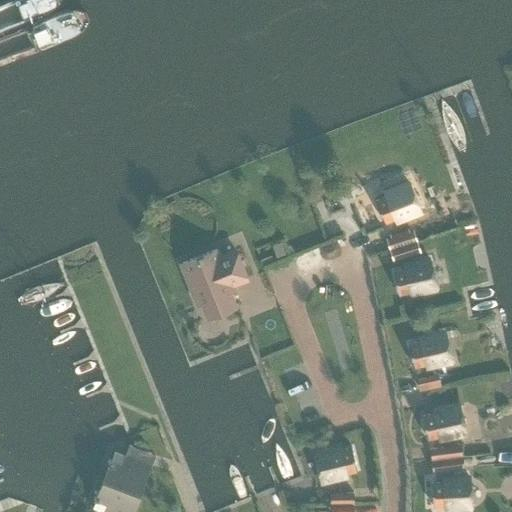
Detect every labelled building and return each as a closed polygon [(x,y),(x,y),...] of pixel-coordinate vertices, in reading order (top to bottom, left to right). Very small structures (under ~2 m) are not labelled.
[(386,197),(375,202),(384,223),(403,215),(405,219),(421,213),(409,184),(385,193),(386,197)] [(361,234),(367,252),(386,246),(380,228),(361,234)] [(403,245),(400,235),(388,239),(391,248),(403,245)] [(281,243),(272,246),(275,254),(276,257),(285,254),(281,243)] [(394,260),(407,256),(404,247),(391,251),(394,260)] [(247,279),(236,252),(219,258),(216,250),(182,264),(199,304),(203,303),(208,318),(235,307),(229,293),(232,291),(230,286),(247,279)] [(414,267),(393,272),(398,294),(410,292),(411,296),(436,290),(429,260),(413,263),(414,267)] [(253,279),(233,290),(242,306),(261,295),(253,279)] [(420,342),(409,345),(414,367),(434,363),(435,367),(452,363),(445,332),(420,338),(420,342)] [(433,388),(431,378),(418,381),(420,390),(433,388)] [(465,435),(459,405),(433,410),(434,414),(423,416),(427,439),(448,435),(449,439),(465,435)] [(103,480),(140,494),(151,465),(131,458),(135,448),(129,445),(125,456),(115,452),(114,452),(111,460),(109,460),(108,463),(109,463),(103,480)] [(340,451),(339,447),(314,454),(321,484),(338,480),(337,476),(357,471),(352,448),(340,451)] [(444,458),(443,448),(430,450),(431,460),(444,458)] [(446,470),(444,460),(432,462),(433,472),(446,470)] [(452,483),(432,484),(433,507),(445,506),(445,510),(471,509),(469,478),(452,479),(452,483)] [(99,511),(133,511),(140,494),(103,480),(96,498),(95,497),(94,500),(95,500),(92,509),(93,510),(93,509),(99,511)] [(260,511),(280,511),(282,511),(271,490),(254,499),(260,511)] [(353,504),(354,494),(341,494),(341,504),(353,504)]
